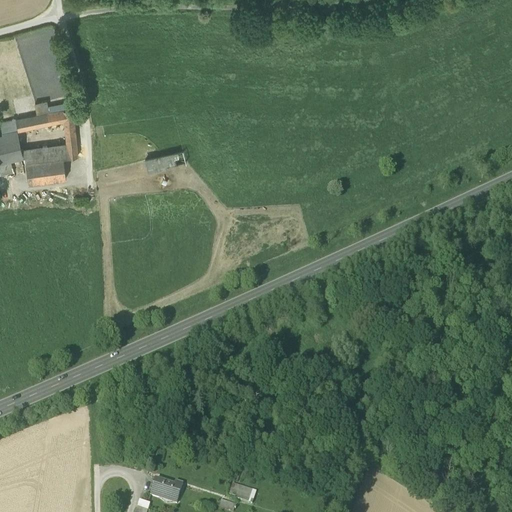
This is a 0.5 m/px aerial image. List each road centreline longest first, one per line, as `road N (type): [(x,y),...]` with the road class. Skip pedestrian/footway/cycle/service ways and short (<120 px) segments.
road 1 (primary): [(0,409),(511,179)]
road 2 (track): [(391,0),(336,12),(163,6),(58,15)]
